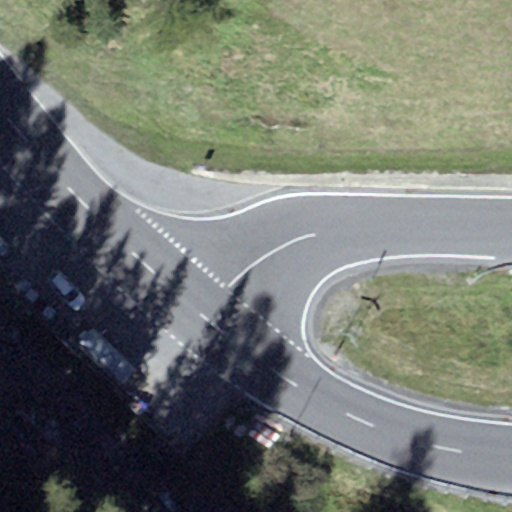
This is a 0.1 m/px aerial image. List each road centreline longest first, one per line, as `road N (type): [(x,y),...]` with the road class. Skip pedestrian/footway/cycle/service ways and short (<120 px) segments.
road 1 (secondary): [(165,234),(350,400),(437,438),(511,447)]
road 2 (residential): [(165,234),(511,230)]
road 3 (secondary): [(0,47),(165,234)]
